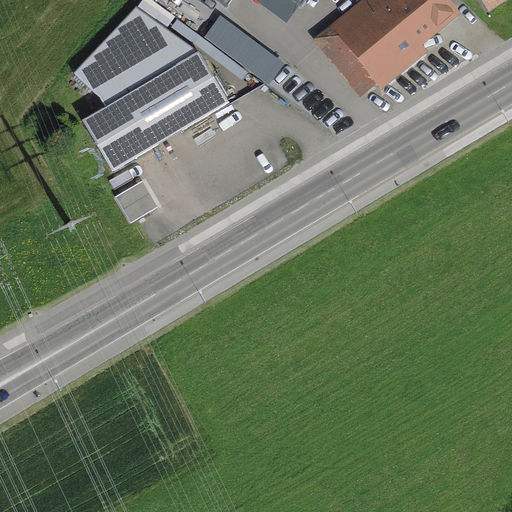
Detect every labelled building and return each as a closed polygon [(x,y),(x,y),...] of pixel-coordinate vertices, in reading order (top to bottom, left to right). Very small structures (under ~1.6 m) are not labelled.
[(304,0),(215,0),(228,9),(234,0),(285,0),(298,9),(304,0)] [(361,0),(314,38),(361,97),(377,83),(381,88),(428,51),(422,43),(460,13),(449,0),(361,0)] [(478,0),(484,9),(498,0),(478,0)] [(134,7),(74,74),(94,91),(106,106),(174,66),(153,25),(134,7)] [(224,19),(209,41),(186,26),(183,31),(273,91),(291,64),(224,19)] [(106,106),(79,122),(109,172),(225,104),(195,53),(174,66),(106,106)] [(132,213),(123,200),(112,207),(121,221),(132,213)]
